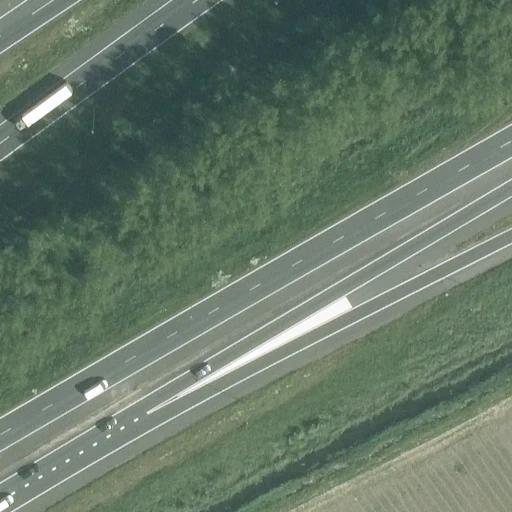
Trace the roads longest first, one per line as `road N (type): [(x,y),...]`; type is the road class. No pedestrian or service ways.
road 1 (motorway): [(0,436),(511,142)]
road 2 (motorway): [(146,415),(511,189)]
road 3 (motorway): [(146,415),(511,233)]
road 4 (motorway): [(200,0),(0,144)]
road 5 (motorway): [(0,504),(146,415)]
